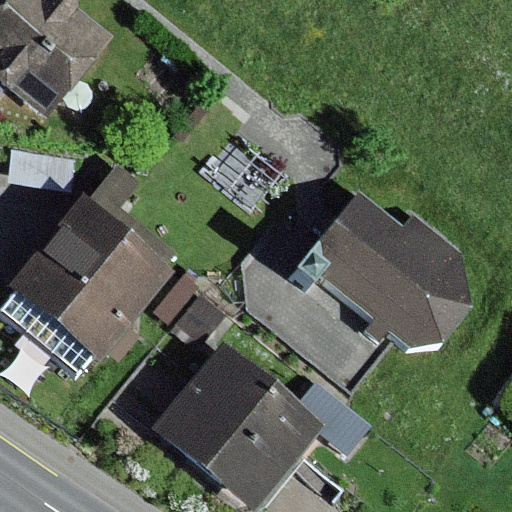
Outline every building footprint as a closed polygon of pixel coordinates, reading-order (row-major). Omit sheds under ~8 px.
[(70,0),(0,0),(0,80),(48,120),(116,38),(70,0)] [(70,163),(12,155),(7,187),(65,196),(70,163)] [(90,201),(83,195),(9,285),(16,291),(0,310),(0,314),(77,378),(94,357),(101,363),(148,307),(170,326),(201,288),(115,218),(144,183),(120,164),(90,201)] [(404,228),(361,194),(338,222),(329,214),(316,229),(324,235),(293,274),(313,290),(322,279),(373,320),(364,331),(381,345),(391,333),(410,349),(444,343),(473,306),(462,254),(414,215),(404,228)] [(327,427),(226,344),(155,429),(256,511),(257,511),(277,489),(327,427)]
